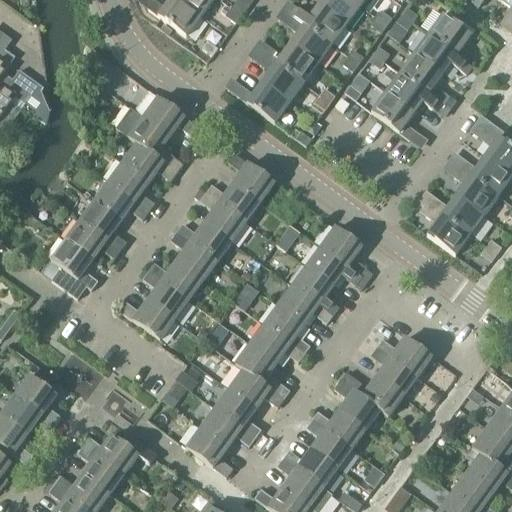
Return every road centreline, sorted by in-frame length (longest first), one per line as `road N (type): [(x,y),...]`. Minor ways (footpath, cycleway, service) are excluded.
road 1 (residential): [(226,508),(413,258)]
road 2 (residential): [(94,322),(233,125)]
road 3 (residential): [(233,125),(378,233)]
road 4 (residential): [(378,233),(461,116)]
road 5 (residential): [(111,0),(139,53),(201,101)]
road 6 (residential): [(15,511),(93,406)]
road 7 (residential): [(201,101),(276,0)]
road 8 (residential): [(413,258),(511,328)]
